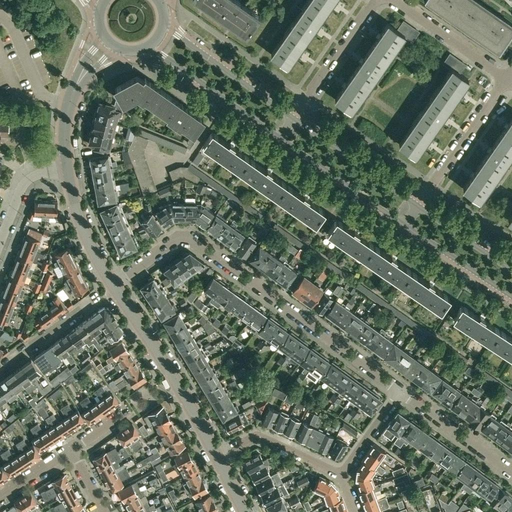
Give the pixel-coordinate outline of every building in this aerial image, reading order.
[(198,0),(207,6),(219,15),(229,0),(198,0)] [(229,0),(219,15),(233,25),(246,33),(259,15),(236,0),(229,0)] [(310,0),(309,2),(307,1),(305,3),(323,15),(330,5),(331,4),(333,0),(310,0)] [(424,0),(445,14),(448,16),(499,51),(511,33),(511,23),(499,15),(497,13),(477,0),(424,0)] [(313,29),(314,28),(317,24),(316,24),(323,15),(305,3),(305,4),(307,5),(303,10),(302,10),(294,21),(295,22),(292,27),(290,26),(288,28),(290,30),(305,40),(313,29)] [(403,21),(397,30),(402,33),(409,24),(403,21)] [(381,33),(380,34),(377,38),(378,38),(370,49),(387,60),(388,59),(386,58),(390,53),(391,54),(394,49),(399,42),(398,41),(401,37),(403,38),(404,37),(403,36),(404,35),(402,33),(397,30),(388,23),(381,33)] [(413,28),(409,24),(402,33),(404,35),(403,36),(404,37),(406,38),(413,28)] [(419,32),(413,28),(406,38),(411,42),(419,32)] [(296,54),(297,53),(300,49),(299,49),(305,40),(290,30),(286,35),(285,34),(271,55),(287,66),(296,54)] [(374,78),(376,75),(382,66),(381,66),(384,61),(386,62),(387,60),(370,49),(364,57),(360,62),(360,63),(352,74),(368,85),(368,84),(370,86),(371,84),(369,83),(373,78),(374,78)] [(450,53),(442,64),(448,68),(455,57),(450,53)] [(460,61),(455,57),(448,68),(450,69),(451,70),(452,68),(454,70),(460,61)] [(459,73),(465,64),(460,61),(454,70),(459,73)] [(447,76),(439,87),(438,87),(439,88),(436,93),(434,92),(433,93),(450,105),(458,94),(458,95),(461,90),(461,89),(468,79),(459,73),(454,70),(452,68),(451,70),(450,69),(449,70),(451,72),(447,76)] [(346,82),(343,86),(343,87),(335,99),(351,111),(366,90),(365,89),(368,85),(352,74),(347,82),(346,82)] [(166,92),(145,78),(143,80),(137,76),(114,88),(123,104),(137,96),(142,100),(143,98),(155,107),(166,92)] [(97,89),(105,97),(111,91),(103,83),(97,89)] [(193,133),(203,119),(166,92),(155,107),(168,116),(167,117),(179,126),(181,125),(192,133),(193,133)] [(441,119),(444,115),(445,114),(444,114),(450,105),(433,93),(432,94),(434,96),(430,101),(430,100),(429,101),(421,112),(422,113),(419,118),(417,116),(416,118),(418,119),(417,120),(433,130),(441,119)] [(120,111),(118,111),(118,110),(113,109),(114,106),(106,104),(105,105),(99,103),(98,110),(97,110),(96,111),(95,111),(95,112),(94,113),(94,114),(95,115),(95,116),(96,117),(115,123),(116,116),(119,116),(120,111)] [(143,121),(138,115),(134,119),(139,124),(143,121)] [(115,130),(113,130),(115,123),(96,117),(95,118),(94,119),(93,119),(93,120),(92,121),(92,122),(92,123),(93,123),(93,124),(94,125),(92,130),(112,135),(114,136),(115,130)] [(509,122),(506,126),(506,127),(498,138),(511,147),(511,118),(509,122)] [(424,144),(425,143),(428,139),(427,138),(433,130),(417,120),(414,124),(413,124),(399,144),(415,156),(424,143),(424,144)] [(108,147),(109,146),(111,147),(112,141),(110,141),(112,135),(92,130),(92,131),(91,131),(90,131),(90,132),(89,133),(89,134),(89,135),(89,136),(90,136),(90,137),(91,137),(89,144),(95,145),(94,147),(103,149),(104,146),(108,147)] [(133,138),(134,134),(125,132),(124,138),(125,139),(132,140),(133,138)] [(134,134),(133,138),(146,143),(148,138),(144,137),(140,135),(136,134),(135,133),(135,134),(134,134)] [(234,146),(230,143),(229,142),(228,144),(212,133),(203,145),(241,171),(249,159),(233,148),(234,146)] [(132,140),(131,143),(145,148),(146,143),(133,138),(132,140)] [(492,147),(489,151),(488,152),(489,152),(481,163),(496,174),(497,174),(498,175),(500,173),(498,172),(501,167),(502,168),(509,157),(510,156),(509,155),(511,151),(511,147),(498,138),(492,147)] [(128,151),(129,153),(144,153),(145,148),(131,143),(128,151)] [(121,150),(121,151),(124,163),(132,162),(129,153),(128,151),(121,150)] [(146,158),(144,153),(129,153),(132,162),(132,163),(146,158)] [(111,161),(110,155),(107,156),(91,158),(92,169),(109,166),(112,166),(117,165),(116,161),(111,161)] [(148,164),(146,158),(132,163),(134,168),(148,164)] [(271,172),(267,169),(266,168),(265,170),(249,159),(241,171),(278,197),(286,185),(270,173),(271,172)] [(480,200),(491,183),(494,179),(493,179),(496,174),(481,163),(475,171),(472,175),(471,176),(472,176),(463,189),(480,200)] [(134,168),(136,173),(150,169),(148,164),(134,168)] [(94,180),(95,181),(111,178),(114,177),(112,166),(109,166),(92,169),(94,175),(92,176),(93,179),(94,180)] [(185,178),(180,166),(174,168),(179,180),(185,178)] [(200,177),(196,174),(192,171),(187,168),(180,166),(185,178),(197,182),(200,177)] [(169,171),(173,182),(179,180),(174,168),(169,171)] [(136,173),(138,179),(151,174),(150,169),(136,173)] [(138,179),(139,184),(153,179),(151,174),(138,179)] [(95,181),(97,192),(119,189),(119,184),(115,184),(114,177),(111,178),(95,181)] [(139,184),(141,189),(155,184),(153,179),(139,184)] [(206,188),(207,186),(198,183),(195,191),(203,194),(204,192),(206,188)] [(143,195),(157,189),(155,184),(141,189),(143,195)] [(308,198),(304,195),(303,194),(302,196),(286,185),(278,197),(315,223),(324,211),(307,199),(308,198)] [(170,186),(164,189),(166,195),(172,192),(170,186)] [(115,200),(114,194),(120,193),(119,189),(97,192),(99,203),(115,200)] [(182,203),(168,203),(174,219),(178,219),(179,221),(184,221),(184,203),(184,198),(183,198),(182,203)] [(195,198),(184,198),(184,203),(184,221),(190,221),(190,220),(195,220),(200,204),(195,204),(195,198)] [(30,211),(28,217),(32,219),(45,219),(46,201),(34,200),(34,211),(30,211)] [(234,209),(237,204),(236,203),(231,200),(228,204),(234,209)] [(61,211),(57,212),(57,201),(46,201),(45,219),(49,219),(49,216),(56,216),(58,221),(63,219),(61,211)] [(100,210),(105,221),(121,214),(116,203),(100,210)] [(155,213),(164,226),(165,225),(167,226),(170,224),(169,222),(174,219),(168,203),(155,213)] [(201,226),(203,226),(204,227),(214,213),(200,204),(195,220),(199,222),(199,224),(201,226)] [(105,221),(110,231),(126,225),(123,218),(135,213),(133,209),(127,211),(121,214),(105,221)] [(151,235),(161,228),(151,215),(149,213),(146,216),(147,218),(141,222),(151,235)] [(206,228),(207,228),(207,230),(209,232),(211,231),(215,234),(226,220),(216,213),(206,228)] [(233,220),(231,223),(226,220),(215,234),(225,241),(235,227),(236,227),(238,223),(233,220)] [(359,233),(354,230),(353,231),(336,220),(328,232),(365,258),(374,246),(358,235),(359,233)] [(261,227),(266,231),(270,226),(265,221),(261,227)] [(110,231),(115,242),(133,234),(131,229),(128,230),(126,225),(110,231)] [(245,233),(236,227),(235,227),(225,241),(234,248),(245,233)] [(29,228),(26,235),(40,240),(42,233),(29,228)] [(147,232),(144,229),(139,232),(143,241),(150,236),(147,232)] [(40,240),(26,235),(26,234),(22,245),(39,252),(41,249),(37,247),(40,240)] [(138,245),(133,234),(115,242),(120,254),(136,247),(135,246),(138,245)] [(246,257),(256,243),(246,235),(236,249),(246,257)] [(259,244),(249,259),(258,266),(269,252),(259,244)] [(22,245),(17,256),(32,261),(34,255),(38,256),(39,252),(22,245)] [(396,259),(391,256),(391,255),(390,257),(374,246),(365,258),(403,284),(411,271),(395,260),(396,259)] [(54,254),(58,261),(54,262),(56,266),(73,257),(68,247),(59,252),(58,248),(52,251),(54,254)] [(305,252),(303,250),(300,248),(294,255),(300,260),(305,252)] [(204,263),(189,252),(182,257),(193,271),(197,268),(200,271),(208,266),(204,263)] [(258,266),(267,272),(278,258),(269,252),(258,266)] [(17,256),(13,266),(31,273),(32,269),(29,268),(32,261),(17,256)] [(61,268),(64,274),(78,268),(73,257),(56,266),(58,270),(61,268)] [(182,257),(173,264),(183,278),(184,277),(193,271),(182,257)] [(267,272),(276,279),(287,265),(278,258),(267,272)] [(174,284),(179,281),(181,283),(185,280),(184,277),(183,278),(173,264),(164,270),(174,284)] [(286,286),(292,290),(302,276),(297,272),(296,272),(287,265),(276,279),(286,286)] [(13,266),(9,276),(24,282),(26,275),(29,277),(31,273),(13,266)] [(64,274),(67,280),(64,283),(66,287),(83,278),(78,268),(64,274)] [(325,274),(321,271),(317,277),(321,280),(325,274)] [(433,284),(429,281),(428,281),(427,282),(411,271),(403,284),(440,310),(449,297),(432,286),(433,284)] [(34,286),(40,288),(41,284),(40,284),(42,277),(38,275),(35,282),(34,282),(33,286),(34,286)] [(9,276),(5,286),(23,294),(25,290),(21,288),(24,282),(9,276)] [(302,276),(292,290),(302,297),(312,283),(303,276),(302,276)] [(140,287),(147,297),(161,288),(154,277),(140,287)] [(213,277),(203,290),(212,296),(222,283),(213,277)] [(88,288),(83,278),(66,287),(68,290),(71,288),(75,295),(88,288)] [(218,307),(221,303),(230,290),(222,283),(212,296),(210,299),(213,301),(212,302),(218,307)] [(311,304),(322,290),(312,283),(302,297),(311,304)] [(332,292),(338,296),(343,289),(337,285),(332,292)] [(5,286),(1,297),(15,302),(18,296),(22,297),(23,294),(5,286)] [(147,297),(154,308),(168,299),(161,288),(147,297)] [(191,302),(198,292),(194,289),(186,298),(191,302)] [(221,303),(230,309),(239,296),(230,290),(221,303)] [(333,299),(323,292),(313,305),(323,313),(333,299)] [(56,304),(49,309),(55,318),(66,309),(57,296),(52,299),(56,304)] [(230,309),(239,316),(248,303),(239,296),(230,309)] [(1,297),(0,299),(0,308),(15,314),(16,311),(13,309),(15,302),(1,297)] [(161,318),(175,310),(168,299),(154,308),(161,318)] [(326,315),(334,321),(345,306),(335,299),(325,313),(327,314),(326,315)] [(68,309),(73,305),(70,300),(65,304),(68,309)] [(375,303),(371,300),(366,308),(370,311),(375,303)] [(239,316),(248,322),(257,309),(248,303),(239,316)] [(377,305),(372,310),(377,313),(381,308),(377,305)] [(334,321),(343,327),(354,313),(345,306),(334,321)] [(453,318),(473,331),(492,343),(500,331),(483,320),(484,318),(479,315),(478,317),(461,306),(453,318)] [(103,307),(92,316),(98,325),(112,315),(108,308),(103,307)] [(0,320),(6,323),(7,323),(10,317),(13,318),(15,314),(0,308),(0,320)] [(39,329),(55,318),(49,309),(37,318),(39,322),(35,325),(39,329)] [(249,329),(252,325),(257,329),(266,316),(257,309),(248,322),(245,326),(249,329)] [(178,313),(164,321),(169,331),(184,322),(178,313)] [(348,332),(352,335),(353,335),(364,320),(354,313),(343,327),(348,331),(348,332)] [(101,329),(102,328),(105,332),(118,323),(112,315),(98,325),(101,329)] [(92,316),(83,322),(95,339),(96,340),(99,337),(96,332),(101,329),(98,325),(92,316)] [(202,325),(206,321),(202,316),(197,319),(202,325)] [(258,331),(267,338),(277,324),(268,317),(258,331)] [(211,323),(217,328),(221,322),(215,318),(211,323)] [(358,339),(363,342),(374,328),(364,320),(353,335),(358,339)] [(93,343),(98,350),(102,347),(96,340),(95,339),(83,322),(75,328),(85,340),(88,346),(93,343)] [(169,331),(175,341),(190,332),(184,322),(169,331)] [(111,341),(124,331),(118,323),(105,332),(111,341)] [(277,345),(287,331),(277,324),(267,338),(277,345)] [(220,330),(225,334),(229,329),(224,326),(220,330)] [(80,344),(85,340),(75,328),(68,333),(80,351),(83,348),(80,344)] [(363,342),(372,349),(386,331),(381,328),(379,331),(374,328),(363,342)] [(4,331),(0,336),(10,341),(13,335),(4,331)] [(383,354),(393,341),(383,334),(386,331),(372,349),(380,354),(381,353),(383,354)] [(492,343),(511,356),(511,338),(500,331),(492,343)] [(30,337),(30,336),(29,335),(29,336),(27,333),(27,332),(21,336),(22,337),(24,339),(25,341),(30,337)] [(175,341),(181,351),(196,342),(190,332),(175,341)] [(289,332),(279,346),(288,353),(298,339),(289,332)] [(69,352),(73,349),(77,353),(80,351),(68,333),(60,339),(69,352)] [(422,343),(423,342),(426,337),(425,336),(422,333),(421,334),(417,339),(422,343)] [(233,342),(231,344),(237,348),(241,342),(236,338),(233,342)] [(75,360),(69,352),(60,339),(52,345),(61,357),(64,355),(70,364),(75,360)] [(295,364),(308,346),(298,339),(288,353),(289,353),(285,359),(284,358),(281,363),(285,366),(288,361),(289,361),(290,360),(295,364)] [(109,357),(112,361),(128,351),(122,342),(110,349),(114,354),(109,357)] [(181,351),(187,361),(202,352),(196,342),(181,351)] [(394,343),(383,357),(393,364),(403,350),(394,343)] [(8,352),(8,351),(14,348),(12,345),(3,351),(0,348),(0,353),(0,354),(3,356),(8,352)] [(52,345),(43,351),(55,368),(59,365),(56,361),(61,357),(52,345)] [(236,352),(233,346),(229,348),(226,350),(230,356),(236,352)] [(310,347),(300,361),(306,366),(298,376),(296,380),(299,382),(319,355),(310,347)] [(436,353),(440,357),(444,352),(439,348),(436,353)] [(393,364),(402,371),(412,356),(403,350),(393,364)] [(34,357),(43,370),(47,368),(50,372),(55,368),(43,351),(34,357)] [(134,360),(128,351),(112,361),(114,365),(113,366),(116,371),(122,367),(134,360)] [(187,361),(193,370),(208,362),(202,352),(187,361)] [(449,355),(448,355),(444,352),(440,357),(445,360),(449,355)] [(314,371),(319,375),(329,362),(319,355),(299,382),(303,384),(304,383),(306,381),(309,377),(310,377),(314,371)] [(402,371),(412,378),(422,363),(412,356),(402,371)] [(51,389),(48,385),(48,384),(43,388),(40,382),(39,383),(35,378),(40,374),(31,360),(22,366),(37,386),(40,390),(43,395),(51,389)] [(121,376),(124,379),(139,369),(134,360),(122,367),(125,373),(121,376)] [(90,362),(83,368),(86,372),(90,369),(98,380),(102,377),(93,366),(90,362)] [(193,370),(199,380),(213,371),(208,362),(193,370)] [(331,363),(321,377),(331,384),(341,370),(331,363)] [(412,378),(420,384),(431,370),(422,363),(412,378)] [(248,364),(242,367),(247,375),(255,370),(248,364)] [(22,366),(14,372),(23,386),(24,386),(29,393),(37,386),(22,366)] [(70,370),(67,366),(58,373),(63,380),(72,373),(70,370)] [(472,377),(474,373),(476,372),(468,366),(465,371),(472,377)] [(146,378),(139,369),(124,379),(116,384),(115,384),(116,385),(112,388),(114,391),(119,388),(130,381),(134,386),(146,378)] [(331,384),(341,391),(351,377),(341,370),(331,384)] [(440,377),(440,376),(431,370),(420,384),(430,391),(440,377)] [(199,380),(205,390),(219,381),(213,371),(199,380)] [(14,372),(5,379),(15,392),(23,386),(14,372)] [(54,386),(61,381),(63,380),(58,373),(49,381),(54,386)] [(341,391),(351,398),(361,384),(351,377),(341,391)] [(442,378),(432,392),(441,399),(452,385),(442,378)] [(5,379),(0,382),(0,389),(6,398),(9,402),(18,396),(15,392),(5,379)] [(238,383),(240,388),(247,383),(245,379),(238,383)] [(205,390),(211,399),(225,391),(219,381),(205,390)] [(316,382),(312,389),(316,392),(321,385),(316,382)] [(351,398),(360,405),(370,391),(361,384),(351,398)] [(441,399),(451,406),(461,392),(452,385),(441,399)] [(101,386),(98,388),(112,408),(119,403),(112,392),(108,394),(101,386)] [(101,400),(97,402),(105,413),(112,408),(98,388),(94,391),(101,400)] [(211,399),(217,409),(231,400),(225,391),(211,399)] [(381,399),(370,391),(360,405),(371,413),(381,399)] [(451,406),(460,413),(470,399),(461,392),(451,406)] [(291,404),(295,397),(287,393),(283,400),(291,404)] [(328,401),(332,403),(337,396),(332,394),(328,401)] [(87,396),(83,399),(98,418),(105,413),(97,402),(93,405),(87,396)] [(340,399),(337,396),(332,403),(336,406),(340,399)] [(86,410),(82,413),(90,424),(98,418),(83,399),(79,401),(86,410)] [(255,413),(260,416),(267,400),(267,399),(258,403),(259,405),(255,413)] [(460,413),(469,420),(480,406),(470,399),(460,413)] [(223,419),(237,410),(231,400),(217,409),(223,419)] [(305,410),(307,405),(297,400),(294,406),(305,410)] [(39,401),(36,403),(34,405),(37,411),(43,407),(39,401)] [(85,421),(78,410),(74,413),(68,404),(64,406),(77,426),(85,421)] [(66,417),(62,420),(70,431),(77,426),(64,406),(60,408),(66,417)] [(149,427),(154,424),(168,416),(162,406),(143,417),(149,427)] [(261,420),(272,425),(278,411),(267,406),(261,420)] [(479,427),(489,413),(480,406),(469,420),(479,427)] [(229,432),(244,424),(249,422),(243,411),(238,413),(223,421),(229,432)] [(272,425),(282,430),(289,416),(278,411),(272,425)] [(397,411),(387,426),(382,433),(391,440),(396,433),(399,434),(399,433),(409,420),(397,411)] [(491,412),(480,428),(489,434),(499,421),(494,417),(495,415),(491,412)] [(16,417),(16,416),(13,413),(7,418),(10,421),(16,417)] [(53,413),(49,416),(62,436),(70,431),(62,420),(59,423),(53,413)] [(295,436),(306,441),(315,423),(318,415),(314,414),(309,425),(302,422),(295,436)] [(51,427),(47,430),(55,441),(62,436),(49,416),(45,418),(51,427)] [(154,424),(159,433),(173,426),(168,416),(154,424)] [(282,430),(293,436),(300,421),(289,416),(282,430)] [(489,434),(498,441),(509,426),(511,424),(508,422),(506,423),(500,419),(499,421),(489,434)] [(418,427),(409,420),(399,433),(400,434),(394,442),(400,446),(403,442),(406,444),(409,440),(418,427)] [(354,436),(357,431),(344,422),(340,427),(354,436)] [(38,423),(34,426),(47,446),(55,441),(47,430),(44,433),(38,423)] [(140,434),(132,423),(125,429),(139,448),(142,446),(136,437),(140,434)] [(316,429),(318,424),(315,423),(306,441),(317,447),(323,432),(316,429)] [(32,440),(40,451),(47,446),(34,426),(30,428),(36,437),(32,440)] [(179,435),(173,426),(159,433),(163,439),(159,441),(161,445),(165,443),(179,435)] [(498,441),(507,447),(511,440),(511,427),(509,426),(498,441)] [(409,440),(418,447),(428,434),(418,427),(409,440)] [(117,434),(125,445),(129,442),(135,451),(139,448),(125,429),(117,434)] [(327,451),(334,437),(323,432),(317,447),(318,447),(318,449),(320,450),(322,449),(327,451)] [(418,447),(427,453),(437,440),(428,434),(418,447)] [(170,453),(184,445),(179,435),(165,443),(170,453)] [(40,457),(33,445),(29,448),(23,438),(19,441),(32,462),(40,457)] [(329,452),(339,457),(347,444),(335,438),(329,452)] [(427,453),(436,460),(446,447),(437,440),(427,453)] [(25,467),(32,462),(19,441),(15,444),(21,453),(18,455),(25,467)] [(388,453),(374,444),(368,452),(380,460),(382,457),(390,462),(393,457),(388,453)] [(436,460),(446,467),(455,454),(446,447),(436,460)] [(18,471),(25,467),(18,455),(14,458),(8,448),(4,451),(18,471)] [(2,465),(10,476),(18,471),(4,451),(0,453),(1,455),(0,455),(0,456),(2,459),(3,458),(6,463),(2,465)] [(93,459),(98,467),(119,455),(117,451),(107,456),(105,452),(93,459)] [(187,451),(175,457),(178,463),(173,465),(175,469),(192,460),(187,451)] [(362,460),(363,461),(376,470),(381,474),(385,469),(378,464),(380,460),(368,452),(362,460)] [(148,463),(151,461),(156,458),(153,453),(145,458),(148,463)] [(272,456),(266,459),(262,460),(259,453),(244,461),(250,472),(264,464),(274,459),(272,456)] [(446,467),(455,474),(465,461),(455,454),(446,467)] [(98,467),(102,475),(114,468),(111,464),(121,459),(119,455),(98,467)] [(145,458),(137,462),(136,463),(138,468),(148,463),(145,458)] [(182,471),(185,476),(197,470),(192,460),(175,469),(177,473),(182,471)] [(357,471),(356,475),(371,477),(376,470),(363,461),(357,471)] [(465,461),(455,474),(452,478),(456,481),(459,477),(465,481),(475,468),(473,467),(474,465),(470,463),(469,464),(465,461)] [(165,474),(160,463),(154,466),(160,476),(165,474)] [(250,472),(255,483),(270,475),(264,464),(250,472)] [(102,475),(106,483),(127,471),(125,468),(116,472),(114,468),(102,475)] [(465,481),(474,488),(484,475),(475,468),(465,481)] [(183,484),(185,488),(202,479),(197,470),(185,476),(187,482),(183,484)] [(111,491),(122,485),(120,480),(130,475),(127,471),(106,483),(111,491)] [(55,485),(45,490),(40,492),(43,496),(69,483),(64,474),(52,481),(55,485)] [(255,483),(261,494),(275,486),(270,475),(255,483)] [(355,480),(360,490),(373,485),(371,477),(356,475),(355,480)] [(474,488),(483,494),(493,481),(484,475),(474,488)] [(306,476),(296,481),(299,487),(309,482),(306,476)] [(313,489),(319,493),(336,487),(331,481),(319,476),(313,489)] [(151,479),(145,483),(146,483),(143,485),(145,489),(153,484),(151,479)] [(195,496),(207,489),(202,479),(185,488),(190,497),(194,495),(195,496)] [(485,500),(489,504),(492,501),(503,490),(499,486),(493,481),(483,494),(487,497),(485,500)] [(135,482),(119,491),(124,500),(141,492),(135,482)] [(261,494),(266,504),(281,497),(289,493),(283,482),(275,486),(261,494)] [(59,493),(61,497),(73,491),(69,483),(43,496),(45,501),(49,499),(49,498),(59,493)] [(358,491),(362,501),(376,495),(374,491),(382,488),(380,483),(374,485),(373,485),(360,490),(358,491)] [(399,487),(402,495),(407,493),(404,485),(403,486),(399,487)] [(323,494),(325,502),(339,497),(336,487),(319,493),(323,494)] [(496,505),(501,510),(511,498),(511,497),(508,493),(503,490),(492,501),(496,505)] [(63,501),(54,506),(53,506),(49,508),(51,511),(77,499),(73,491),(61,497),(63,501)] [(441,505),(444,508),(448,503),(445,501),(449,496),(442,491),(438,497),(441,505)] [(37,503),(30,492),(22,497),(31,511),(37,511),(33,506),(37,503)] [(124,500),(129,510),(141,503),(138,498),(143,495),(141,492),(124,500)] [(408,497),(413,495),(412,492),(407,493),(402,495),(404,500),(409,498),(408,497)] [(210,494),(196,501),(200,511),(215,504),(210,494)] [(362,501),(365,510),(387,502),(385,497),(377,500),(376,495),(362,501)] [(14,502),(20,511),(23,511),(26,511),(31,511),(22,497),(14,502)] [(270,511),(277,511),(286,508),(281,497),(266,504),(270,511)] [(289,501),(292,507),(300,502),(297,497),(289,501)] [(321,510),(321,511),(328,511),(345,506),(342,497),(339,498),(339,497),(325,502),(326,504),(328,503),(329,507),(321,510)] [(511,511),(511,498),(501,510),(503,511),(511,511)] [(68,511),(71,511),(81,507),(77,499),(51,511),(50,511),(61,511),(67,509),(68,511)] [(444,508),(445,511),(453,511),(459,505),(451,499),(448,503),(444,508)] [(129,510),(129,511),(147,511),(151,511),(155,508),(153,504),(149,506),(146,501),(142,504),(141,503),(129,510)] [(299,510),(303,508),(300,502),(292,507),(294,511),(299,511),(300,511),(299,510)] [(365,511),(381,511),(381,509),(389,506),(387,502),(365,510),(365,511)] [(463,503),(457,511),(469,507),(463,503)]
